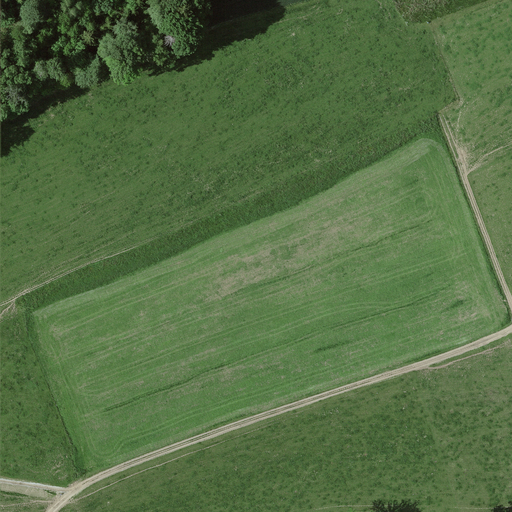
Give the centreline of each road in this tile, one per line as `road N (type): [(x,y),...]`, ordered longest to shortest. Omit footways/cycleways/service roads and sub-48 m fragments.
road 1 (track): [(52,511),(97,478),(511,328)]
road 2 (track): [(511,310),(437,105)]
